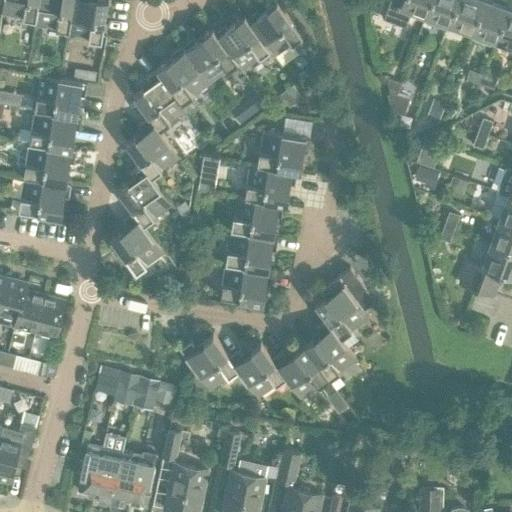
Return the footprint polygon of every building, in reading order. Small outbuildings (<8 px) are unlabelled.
[(35,20),(37,0),(2,0),(1,14),(35,20)] [(68,31),(72,0),(37,0),(35,20),(34,25),(68,31)] [(72,0),(68,31),(67,36),(101,41),(107,0),(72,0)] [(246,18),(268,50),(273,56),(290,43),(298,53),(308,45),(275,0),(259,12),(257,10),(246,18)] [(388,0),(382,17),(405,25),(411,10),(423,15),(428,0),(388,0)] [(447,23),(455,0),(428,0),(423,15),(447,23)] [(470,32),(481,0),(455,0),(447,23),(470,32)] [(494,40),(506,6),(488,0),(481,0),(470,32),(494,40)] [(511,47),(511,8),(506,6),(494,40),(511,47)] [(268,50),(246,18),(244,15),(227,26),(225,24),(214,32),(237,63),(241,69),(268,50)] [(237,63),(214,32),(211,27),(195,39),(193,37),(181,46),(208,84),(237,63)] [(192,95),(208,84),(181,46),(171,52),(174,55),(156,68),(186,109),(189,113),(199,105),(192,95)] [(479,82),(483,72),(470,67),(466,78),(479,82)] [(159,129),(186,109),(156,68),(146,75),(151,81),(133,94),(148,115),(159,129)] [(86,69),(84,78),(95,80),(96,70),(86,69)] [(483,72),(479,82),(493,87),(497,77),(483,72)] [(34,108),(77,115),(80,96),(84,97),(86,82),(39,74),(34,108)] [(397,92),(401,81),(389,76),(386,86),(388,94),(397,92)] [(397,92),(388,94),(391,110),(405,114),(410,96),(397,92)] [(434,97),(427,116),(438,120),(445,101),(434,97)] [(243,101),(230,110),(240,123),(253,114),(243,101)] [(81,116),(77,115),(34,108),(28,142),(72,149),(75,129),(78,129),(81,116)] [(179,156),(159,129),(148,115),(137,123),(142,130),(125,142),(140,163),(141,162),(151,176),(152,176),(179,156)] [(478,131),(488,134),(493,120),(483,116),(478,131)] [(257,164),(295,170),(300,171),(303,150),(306,151),(309,137),(262,129),(257,164)] [(483,147),(488,134),(478,131),(473,143),(483,147)] [(217,132),(209,138),(214,144),(222,138),(217,132)] [(422,147),(437,152),(440,143),(425,137),(422,147)] [(75,149),(72,149),(28,142),(23,176),(67,183),(70,162),(73,163),(75,149)] [(171,203),(152,176),(151,176),(141,162),(140,163),(129,170),(133,176),(117,188),(132,209),(133,209),(144,223),(171,203)] [(295,170),(257,164),(249,162),(244,195),(244,196),(283,202),(287,203),(290,182),(293,183),(295,170)] [(420,163),(415,177),(434,184),(439,170),(420,163)] [(511,169),(505,167),(496,190),(507,194),(511,196),(511,169)] [(200,173),(198,188),(214,190),(216,176),(200,173)] [(70,183),(67,183),(23,176),(18,209),(62,216),(65,196),(67,197),(70,183)] [(456,190),(466,193),(471,180),(461,176),(456,190)] [(244,196),(244,195),(236,194),(230,228),(274,235),(277,215),(280,216),(283,202),(244,196)] [(511,196),(507,194),(498,218),(511,222),(511,196)] [(189,206),(185,200),(176,207),(187,222),(189,206)] [(164,250),(144,223),(133,209),(132,209),(122,217),(126,223),(109,235),(135,271),(164,250)] [(444,224),(454,228),(459,213),(449,210),(444,224)] [(511,222),(498,218),(490,241),(511,249),(511,222)] [(450,240),(454,228),(444,224),(439,237),(450,240)] [(277,236),(274,235),(230,228),(225,262),(268,268),(271,248),(275,249),(277,236)] [(466,260),(458,282),(493,295),(501,272),(511,275),(511,249),(490,241),(481,266),(466,260)] [(272,269),(268,268),(225,262),(220,296),(263,303),(266,282),(270,282),(272,269)] [(314,301),(325,317),(326,317),(340,337),(341,337),(369,317),(362,308),(374,300),(349,265),(326,282),(331,289),(314,301)] [(0,322),(14,326),(26,280),(6,275),(0,297),(0,322)] [(34,331),(44,293),(26,289),(28,281),(26,280),(14,326),(34,331)] [(44,293),(34,331),(55,337),(65,299),(44,293)] [(357,358),(341,337),(340,337),(326,317),(325,317),(315,324),(319,331),(302,343),(329,379),(357,358)] [(227,353),(228,353),(212,332),(195,345),(190,339),(179,347),(210,389),(237,368),(238,368),(227,353)] [(270,357),(270,356),(259,340),(243,352),(238,345),(228,353),(227,353),(238,368),(237,368),(258,397),(285,377),(270,357)] [(285,377),(300,399),(319,386),(326,396),(335,389),(329,379),(302,343),(286,355),(281,348),(270,356),(270,357),(285,377)] [(8,351),(4,364),(14,366),(17,353),(8,351)] [(41,359),(37,372),(46,374),(52,376),(55,363),(49,361),(41,359)] [(101,364),(95,389),(114,394),(113,399),(126,401),(133,404),(140,372),(101,364)] [(140,372),(133,404),(152,408),(155,398),(160,378),(140,372)] [(160,378),(155,398),(171,402),(176,383),(160,378)] [(0,384),(0,399),(9,401),(12,388),(0,384)] [(1,436),(0,438),(0,476),(11,479),(17,455),(28,458),(36,427),(39,414),(24,410),(20,423),(19,429),(3,424),(0,436),(1,436)] [(396,423),(396,443),(416,444),(416,423),(396,423)] [(84,427),(81,444),(87,445),(88,439),(89,440),(92,429),(84,427)] [(180,431),(169,428),(164,455),(175,457),(180,431)] [(220,464),(232,466),(239,432),(227,430),(220,464)] [(77,490),(94,493),(101,462),(96,461),(100,442),(88,439),(87,445),(77,490)] [(118,465),(121,451),(121,450),(103,446),(104,443),(100,442),(96,461),(101,462),(94,493),(98,494),(97,499),(110,501),(118,465)] [(299,452),(283,449),(276,480),(292,483),(299,452)] [(138,469),(141,455),(121,451),(118,465),(110,501),(124,504),(125,500),(128,500),(135,469),(138,469)] [(135,469),(128,500),(146,504),(157,454),(143,451),(142,456),(141,455),(138,469),(135,469)] [(174,462),(164,508),(182,511),(198,511),(207,469),(174,462)] [(256,511),(264,477),(231,470),(222,511),(256,511)] [(378,484),(376,494),(384,495),(386,486),(378,484)] [(471,511),(469,508),(464,505),(457,505),(452,507),(448,511),(439,511),(440,485),(421,485),(420,511),(471,511)] [(317,511),(321,494),(287,487),(281,511),(317,511)] [(328,511),(341,511),(343,505),(345,494),(333,491),(328,511)] [(343,505),(341,511),(379,511),(381,505),(348,497),(346,506),(343,505)]
